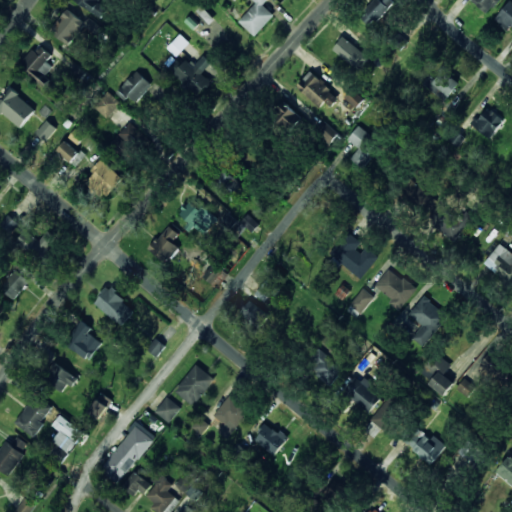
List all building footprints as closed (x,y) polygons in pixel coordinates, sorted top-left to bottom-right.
[(255,37),(274,15),(263,5),(267,0),(253,0),(256,3),(239,22),(255,37)] [(395,2),(392,0),(375,0),(360,17),(371,27),(395,2)] [(511,26),(511,0),(510,0),(494,20),(507,31),(511,26)] [(215,20),(203,7),(199,12),(210,24),(215,20)] [(71,45),(85,21),(65,10),(51,33),(71,45)] [(199,24),(190,16),(185,22),(194,30),(199,24)] [(369,57),(343,37),(333,50),(359,71),(369,57)] [(168,48),(177,56),(181,51),(173,43),(168,48)] [(52,55),(39,44),(21,65),(46,85),(52,78),(47,74),(53,67),(47,62),(52,55)] [(202,74),(213,62),(204,55),(195,65),(187,59),(182,65),(176,61),(168,71),(200,98),(213,83),(202,74)] [(423,84),(445,101),(460,83),(443,70),(435,80),(430,76),(423,84)] [(120,89),(135,104),(153,85),(137,71),(120,89)] [(332,106),(339,98),(311,71),(297,86),(320,108),(326,101),(332,106)] [(0,111),(21,128),(36,109),(11,89),(0,102),(0,111)] [(356,108),(364,100),(353,89),(345,97),(356,108)] [(121,103),(108,92),(95,107),(107,118),(121,103)] [(297,112),(284,103),(274,117),(287,127),(297,112)] [(473,125),(490,139),(505,120),(488,106),(473,125)] [(45,143),(57,128),(47,120),(35,135),(45,143)] [(127,160),(147,138),(131,122),(110,144),(127,160)] [(318,133),(328,143),(337,133),(327,123),(318,133)] [(360,167),(380,142),(359,125),(348,139),(359,148),(351,159),(360,167)] [(78,166),(85,154),(77,149),(82,140),(70,133),(57,153),(78,166)] [(91,171),(94,174),(85,184),(103,201),(123,179),(102,159),(91,171)] [(244,187),(227,170),(214,184),(231,201),(244,187)] [(32,212),(21,201),(0,223),(0,225),(10,235),(32,212)] [(208,213),(189,201),(180,215),(197,226),(197,227),(206,232),(216,218),(208,213)] [(429,222),(451,239),(464,223),(442,206),(429,222)] [(247,228),(252,233),(260,225),(248,214),(240,223),(230,214),(222,222),(238,237),(247,228)] [(179,248),(173,242),(180,234),(169,225),(150,249),(167,263),(179,248)] [(24,230),(17,245),(47,259),(57,237),(44,231),(41,237),(24,230)] [(378,256),(363,245),(364,244),(346,232),(330,256),(364,278),(378,256)] [(511,251),(502,242),(484,262),(510,285),(511,283),(511,251)] [(211,285),(224,273),(215,264),(202,275),(211,285)] [(376,285),(402,307),(416,290),(391,268),(376,285)] [(13,299),(30,281),(18,270),(1,287),(13,299)] [(269,305),(282,288),(269,277),(256,294),(269,305)] [(95,302),(121,326),(136,310),(110,286),(95,302)] [(358,318),(375,297),(364,288),(347,310),(358,318)] [(409,315),(423,324),(413,338),(425,347),(449,315),(422,296),(409,315)] [(270,317),(251,301),(240,313),(259,330),(270,317)] [(89,333),(92,328),(81,321),(65,344),(90,360),(102,342),(89,333)] [(166,346),(157,338),(148,349),(157,357),(166,346)] [(332,385),(345,368),(319,348),(306,364),(332,385)] [(451,367),(438,352),(430,358),(444,373),(451,367)] [(68,384),(73,387),(79,377),(53,362),(43,380),(64,392),(68,384)] [(175,390),(193,406),(216,381),(198,365),(175,390)] [(429,384),(444,396),(454,382),(440,371),(429,384)] [(345,394),(370,412),(383,394),(358,376),(345,394)] [(457,388),(468,397),(476,388),(465,378),(457,388)] [(113,400),(102,393),(89,412),(101,419),(113,400)] [(248,408),(229,395),(214,417),(233,430),(248,408)] [(32,436),(54,410),(37,396),(15,422),(32,436)] [(182,408),(167,397),(156,412),(170,423),(182,408)] [(388,434),(405,412),(389,398),(371,420),(388,434)] [(54,442),(58,444),(51,455),(65,463),(84,430),(60,416),(54,427),(60,431),(54,442)] [(210,425),(201,418),(194,426),(203,433),(210,425)] [(274,456),(288,440),(268,423),(254,439),(274,456)] [(434,435),(430,439),(413,424),(401,438),(431,465),(447,447),(434,435)] [(102,470),(120,484),(154,439),(136,425),(102,470)] [(7,441),(0,450),(0,468),(9,475),(30,445),(18,437),(12,445),(7,441)] [(497,472),(511,483),(511,459),(509,457),(497,472)] [(186,492),(198,476),(189,470),(177,486),(186,492)] [(122,488),(134,498),(140,490),(145,494),(152,485),(135,471),(122,488)] [(156,504),(152,508),(157,511),(164,511),(176,498),(169,491),(174,484),(163,475),(146,495),(156,504)] [(201,491),(193,485),(187,493),(194,499),(201,491)] [(342,498),(331,486),(320,496),(332,508),(342,498)] [(16,511),(31,511),(36,505),(26,498),(16,511)]
